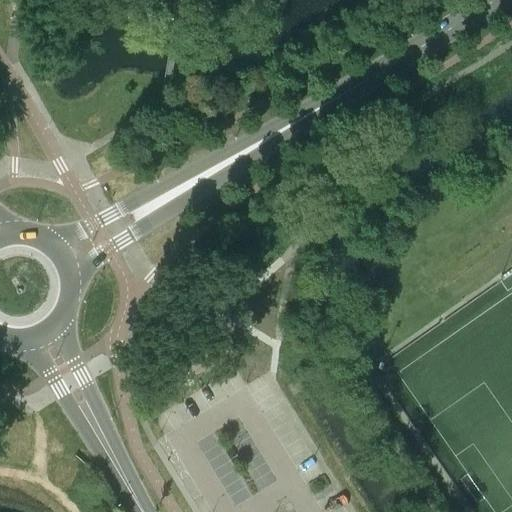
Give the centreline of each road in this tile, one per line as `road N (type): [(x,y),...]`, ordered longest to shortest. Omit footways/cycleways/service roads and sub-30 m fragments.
road 1 (tertiary): [(165,196),(494,0)]
road 2 (tertiary): [(71,273),(136,231),(165,196)]
road 3 (tertiary): [(165,196),(53,244)]
